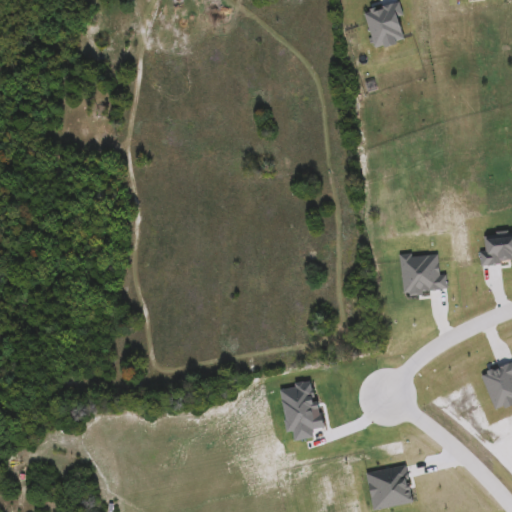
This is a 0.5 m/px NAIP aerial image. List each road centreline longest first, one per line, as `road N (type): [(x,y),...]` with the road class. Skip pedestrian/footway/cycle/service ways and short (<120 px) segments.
road 1 (residential): [(509,511),(474,468),(387,395)]
road 2 (residential): [(511,308),(421,349),(387,395)]
